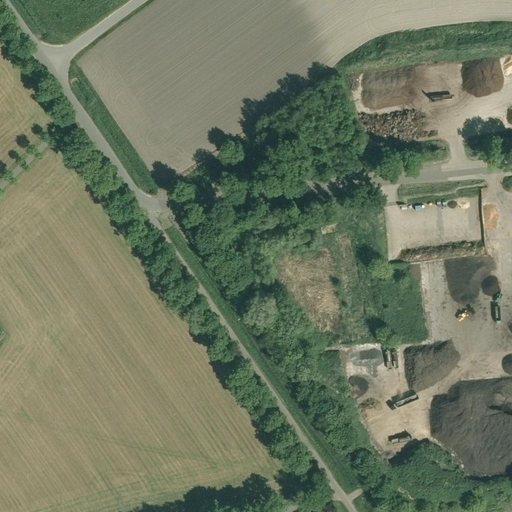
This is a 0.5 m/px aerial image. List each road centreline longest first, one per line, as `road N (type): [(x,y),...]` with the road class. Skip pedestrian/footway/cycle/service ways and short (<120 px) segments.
road 1 (unclassified): [(511,161),(140,207)]
road 2 (residential): [(349,511),(140,207)]
road 3 (residential): [(140,207),(45,68)]
road 4 (unknown): [(459,168),(455,127),(463,98),(511,87)]
